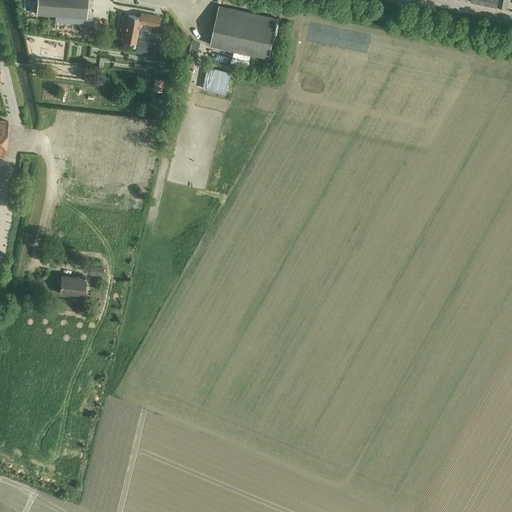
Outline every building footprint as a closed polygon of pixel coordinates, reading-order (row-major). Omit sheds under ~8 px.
[(36,0),(36,14),(87,17),(88,0),(36,0)] [(507,9),(508,0),(471,0),(471,2),(497,7),(507,9)] [(219,6),(210,45),(269,58),(278,19),(219,6)] [(142,23),(158,26),(160,17),(141,13),(140,17),(129,15),(123,40),(135,43),(139,27),(141,27),(142,23)] [(138,40),(136,50),(156,54),(158,44),(149,43),(138,40)] [(192,42),(187,61),(193,62),(198,43),(192,42)] [(231,73),(208,67),(203,89),(226,94),(231,73)] [(161,90),(174,93),(177,82),(163,79),(161,90)] [(82,159),(84,151),(131,158),(133,140),(79,133),(76,158),(82,159)] [(91,274),(102,275),(103,268),(91,267),(91,274)] [(62,276),(60,293),(69,294),(70,291),(83,293),(85,276),(77,276),(77,278),(62,276)]
